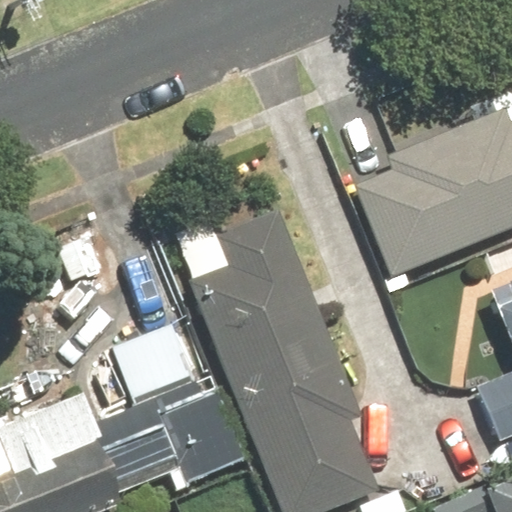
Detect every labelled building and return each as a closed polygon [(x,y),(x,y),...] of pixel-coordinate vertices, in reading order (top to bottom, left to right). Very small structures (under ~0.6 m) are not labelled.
[(391,279),(511,231),(511,104),(390,152),(397,170),(354,186),(391,279)] [(361,416),(287,214),(223,238),(216,219),(178,233),(281,511),(404,511),(395,486),(376,493),(350,420),(361,416)] [(511,435),(511,287),(500,292),(511,324),(511,365),(472,381),(495,442),(511,435)] [(186,308),(123,337),(144,410),(88,435),(110,511),(130,511),(253,456),(231,381),(210,390),(186,308)] [(511,511),(511,481),(439,511),(511,511)]
